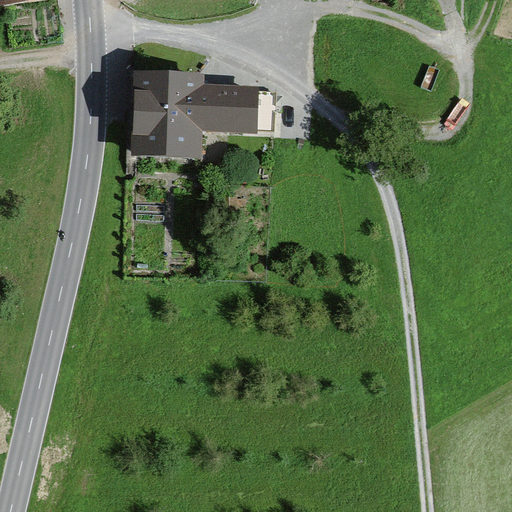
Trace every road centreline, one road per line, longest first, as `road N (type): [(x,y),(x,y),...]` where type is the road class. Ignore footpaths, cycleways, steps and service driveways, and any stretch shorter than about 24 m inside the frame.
road 1 (tertiary): [(84,0),(86,158),(9,511)]
road 2 (track): [(278,78),(356,138),(392,203),(427,511)]
